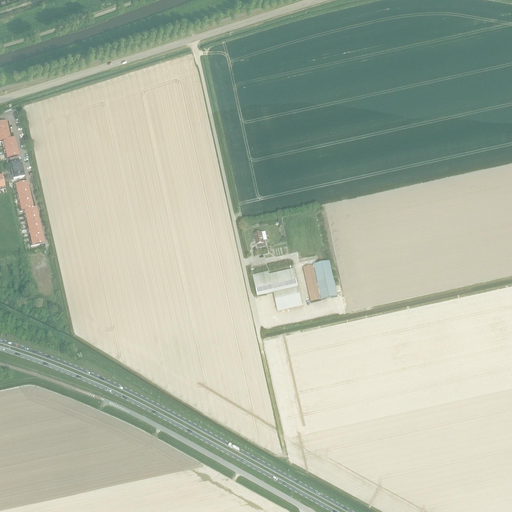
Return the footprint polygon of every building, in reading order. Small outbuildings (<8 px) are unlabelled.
[(0,142),(3,142),(7,159),(7,160),(18,157),(19,157),(14,139),(10,140),(6,123),(0,124),(0,142)] [(10,187),(12,187),(12,186),(22,184),(21,180),(23,179),(23,177),(24,177),(21,163),(19,163),(18,157),(7,160),(7,159),(6,159),(6,161),(10,161),(11,165),(10,165),(12,172),(3,174),(4,181),(8,180),(10,187)] [(12,186),(12,187),(16,186),(22,212),(25,211),(25,214),(33,246),(44,244),(37,214),(36,209),(33,209),(27,183),(27,182),(22,184),(12,186)] [(261,233),(254,234),(255,241),(256,245),(257,245),(258,249),(266,247),(265,243),(264,241),(263,241),(261,233)] [(329,262),(313,266),(313,267),(321,301),(337,298),(329,262)] [(303,269),(311,303),(321,301),(313,267),(303,269)] [(252,276),(257,297),(273,294),(277,312),(302,307),(294,270),(269,275),(268,272),(252,276)]
